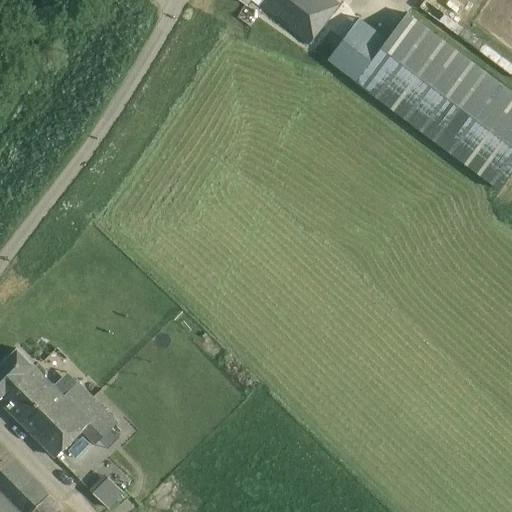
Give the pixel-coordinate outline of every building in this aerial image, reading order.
[(262,0),(259,6),(309,44),(340,3),(336,0),(262,0)] [(511,174),(511,92),(407,14),(356,81),(500,190),(511,174)] [(361,30),(356,50),(351,48),(350,50),(346,49),(340,71),(357,76),(360,65),(367,67),(376,35),(361,30)] [(33,365),(17,349),(0,366),(0,401),(56,457),(83,431),(96,444),(117,423),(91,398),(77,384),(64,397),(33,366),(33,365)] [(0,444),(0,511),(56,511),(62,507),(49,495),(50,494),(0,444)] [(108,477),(92,492),(108,510),(125,495),(108,477)]
